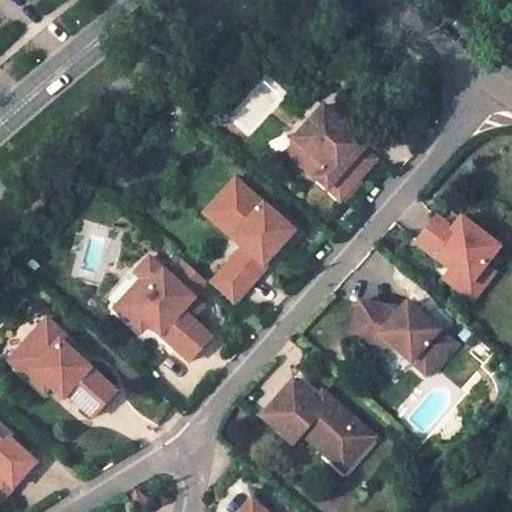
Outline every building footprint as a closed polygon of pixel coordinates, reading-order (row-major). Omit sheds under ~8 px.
[(329,105),(299,136),(328,165),(318,176),(330,187),(344,174),(371,145),(329,105)] [(385,159),(371,145),(344,174),(359,188),(385,159)] [(236,179),(214,205),(241,230),(233,240),(243,248),(225,270),(248,289),(267,267),(265,265),(294,231),(236,179)] [(241,230),(214,205),(206,215),(233,240),(241,230)] [(457,233),(436,217),(415,243),(450,268),(470,282),(484,263),(498,247),(466,222),(457,233)] [(196,299),(151,258),(137,273),(144,279),(152,286),(132,308),(150,324),(192,362),(213,338),(193,319),(184,312),(196,299)] [(209,283),(185,262),(175,273),(200,295),(209,283)] [(470,282),(450,268),(444,277),(473,298),(493,269),(484,263),(470,282)] [(248,289),(225,270),(214,282),(237,302),(248,289)] [(152,286),(144,279),(117,309),(142,332),(150,324),(132,308),(152,286)] [(214,282),(211,286),(234,306),(237,302),(214,282)] [(193,319),(205,306),(196,299),(184,312),(193,319)] [(431,323),(408,303),(402,311),(400,310),(360,302),(353,338),(374,343),(376,333),(382,334),(427,374),(454,343),(443,334),(436,334),(428,327),(431,323)] [(97,416),(119,391),(80,356),(65,341),(69,335),(52,317),(21,351),(38,368),(37,370),(55,387),(67,397),(71,393),(97,416)] [(431,323),(428,327),(436,334),(440,330),(431,323)] [(85,350),(69,335),(65,341),(80,356),(85,350)] [(37,370),(38,368),(21,351),(14,360),(49,394),(55,387),(37,370)] [(295,382),(263,418),(294,445),(303,435),(319,448),(325,441),(350,464),(374,438),(330,400),(323,410),(295,382)] [(7,443),(0,436),(0,471),(16,485),(38,461),(12,437),(7,443)] [(325,441),(319,448),(344,471),(350,464),(325,441)] [(434,489),(467,455),(455,443),(430,469),(423,480),(434,489)] [(0,471),(0,490),(6,496),(16,485),(0,471)] [(132,493),(126,502),(138,510),(144,501),(132,493)] [(270,511),(255,497),(239,511),(270,511)]
